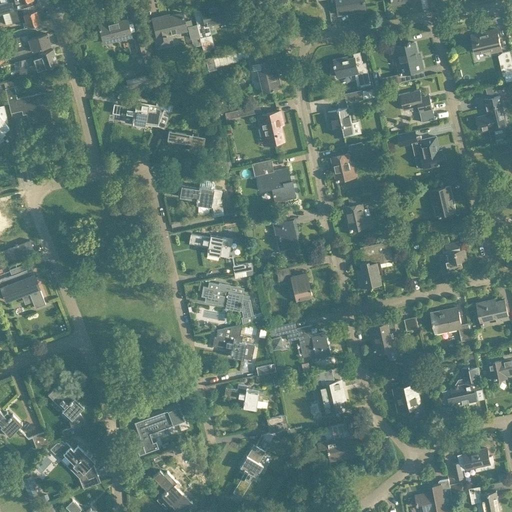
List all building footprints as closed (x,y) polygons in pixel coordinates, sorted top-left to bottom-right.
[(0,3),(0,14),(2,14),(3,14),(21,9),(21,8),(19,3),(28,0),(5,0),(6,1),(0,3)] [(335,0),(337,14),(365,10),(363,0),(335,0)] [(204,22),(197,24),(203,50),(215,47),(209,23),(228,19),(224,3),(201,8),(204,22)] [(21,9),(3,14),(5,24),(10,23),(19,20),(20,22),(25,21),(27,27),(40,23),(36,10),(23,14),(22,8),(21,8),(21,9)] [(203,50),(197,24),(196,24),(192,26),(191,19),(190,19),(190,20),(184,22),(182,13),(160,18),(160,16),(152,18),(156,36),(154,36),(156,46),(172,43),(170,33),(186,29),(186,28),(188,27),(191,37),(199,35),(200,39),(199,39),(199,41),(201,41),(201,44),(202,44),(203,50)] [(103,39),(111,37),(111,41),(131,36),(127,19),(113,22),(113,20),(99,23),(103,39)] [(476,53),(485,50),(490,49),(491,52),(502,49),(499,39),(497,29),(471,35),(476,53)] [(47,33),(38,36),(28,39),(29,43),(23,45),(20,37),(8,41),(13,56),(51,44),(47,33)] [(134,39),(139,57),(146,55),(141,37),(134,39)] [(394,47),(396,56),(402,81),(416,78),(414,70),(423,68),(421,60),(417,61),(413,43),(415,42),(394,47)] [(22,59),(22,64),(28,65),(35,62),(37,69),(43,68),(43,69),(48,67),(58,64),(53,49),(43,52),(38,54),(22,59)] [(206,58),(209,70),(240,62),(238,51),(206,58)] [(511,61),(510,51),(502,52),(499,55),(503,76),(511,73),(511,61)] [(263,53),(249,56),(252,69),(257,68),(263,91),(279,87),(276,72),(277,72),(274,58),(264,60),(263,53)] [(338,76),(348,74),(355,72),(356,78),(366,75),(365,71),(362,61),(356,62),(355,57),(343,60),(343,58),(334,60),(338,76)] [(378,71),(370,73),(374,88),(386,85),(384,78),(380,79),(378,71)] [(152,73),(126,79),(129,89),(140,86),(153,83),(154,82),(152,73)] [(4,82),(5,88),(10,112),(26,109),(28,122),(37,120),(37,123),(51,120),(53,126),(51,117),(45,92),(17,98),(13,80),(4,82)] [(420,89),(410,92),(401,94),(404,110),(419,106),(422,121),(435,118),(429,94),(421,95),(420,89)] [(363,90),(345,94),(346,101),(364,97),(363,90)] [(480,131),(490,129),(506,125),(500,95),(484,99),(488,114),(477,117),(480,131)] [(132,106),(124,105),(114,103),(112,113),(132,116),(132,119),(133,119),(132,123),(145,125),(145,123),(158,125),(164,127),(171,111),(174,103),(158,98),(157,101),(156,101),(156,105),(133,101),(132,106)] [(0,137),(5,134),(3,131),(9,127),(6,123),(8,121),(4,105),(0,105),(0,137)] [(259,105),(225,112),(227,119),(261,111),(259,105)] [(347,108),(338,110),(328,112),(330,122),(333,121),(336,135),(353,132),(347,108)] [(271,112),(258,115),(261,128),(259,129),(260,137),(265,136),(267,144),(274,142),(284,140),(279,117),(282,117),(280,110),(271,112)] [(205,136),(169,129),(167,139),(190,143),(189,149),(202,152),(205,136)] [(414,129),(397,133),(400,145),(417,141),(414,129)] [(436,136),(426,138),(421,139),(424,154),(422,154),(424,167),(435,164),(445,162),(445,160),(446,160),(445,153),(443,153),(442,150),(439,150),(436,136)] [(362,142),(349,145),(350,151),(364,147),(362,142)] [(348,153),(342,155),(332,157),(337,180),(354,176),(348,153)] [(271,159),(252,163),(254,175),(257,174),(260,190),(271,187),(274,201),(286,199),(295,196),(292,179),(290,180),(288,167),(273,170),(271,159)] [(212,163),(213,171),(229,167),(228,160),(212,163)] [(199,187),(189,186),(180,184),(178,194),(196,197),(196,200),(197,200),(196,203),(210,206),(212,216),(222,214),(224,214),(222,203),(216,203),(217,197),(220,198),(222,188),(214,187),(215,184),(212,181),(201,179),(200,185),(199,185),(199,187)] [(450,185),(441,187),(429,190),(436,216),(457,211),(450,185)] [(370,192),(372,198),(385,195),(384,189),(370,192)] [(362,202),(355,204),(346,206),(351,229),(373,224),(371,214),(365,215),(362,202)] [(17,239),(27,235),(23,224),(16,226),(14,219),(16,218),(12,207),(0,212),(0,233),(13,228),(17,239)] [(240,210),(224,214),(222,214),(223,221),(241,217),(240,210)] [(287,211),(272,214),(274,222),(280,248),(291,246),(300,244),(294,217),(289,219),(287,211)] [(210,237),(191,233),(189,242),(207,246),(207,249),(207,253),(217,254),(219,255),(220,250),(229,251),(231,238),(210,234),(210,237)] [(31,239),(3,250),(7,261),(35,251),(31,239)] [(389,241),(361,247),(364,262),(361,262),(363,269),(357,270),(361,287),(382,282),(377,262),(393,259),(389,241)] [(444,263),(440,264),(442,273),(449,272),(449,269),(463,266),(462,260),(467,259),(465,247),(461,248),(459,241),(445,244),(449,259),(443,260),(444,263)] [(232,265),(234,272),(245,270),(253,268),(251,261),(232,265)] [(412,276),(419,275),(416,261),(409,263),(412,276)] [(10,269),(12,275),(0,279),(0,287),(1,287),(6,299),(19,294),(18,293),(28,289),(35,307),(36,307),(35,305),(45,302),(39,286),(35,277),(33,278),(32,276),(34,275),(34,274),(32,269),(33,269),(32,267),(19,272),(17,266),(10,269)] [(289,266),(276,269),(279,280),(286,278),(285,275),(291,274),(289,266)] [(306,272),(296,274),(291,276),(294,290),(293,290),(296,299),(302,298),(312,295),(310,287),(309,287),(306,272)] [(217,329),(242,324),(264,319),(263,312),(253,314),(250,299),(242,297),(243,293),(227,290),(228,284),(219,282),(219,284),(209,282),(208,287),(203,286),(201,295),(205,296),(204,301),(225,305),(225,307),(241,310),(243,316),(241,317),(242,324),(217,329)] [(477,302),(479,312),(481,320),(496,316),(497,320),(509,318),(505,299),(488,303),(487,300),(477,302)] [(431,312),(433,322),(435,333),(459,327),(461,340),(472,338),(468,322),(462,324),(458,307),(431,312)] [(404,319),(407,330),(419,328),(416,316),(404,319)] [(376,352),(387,349),(388,356),(389,358),(390,359),(391,359),(392,360),(393,360),(395,359),(396,359),(396,358),(397,357),(397,355),(396,348),(394,348),(390,331),(396,330),(394,321),(388,323),(388,322),(373,326),(377,342),(374,343),(376,352)] [(291,322),(274,326),(276,334),(293,330),(291,322)] [(242,324),(217,329),(216,336),(214,336),(212,345),(231,349),(231,352),(230,356),(251,359),(254,343),(241,341),(243,335),(240,334),(242,324)] [(309,325),(300,327),(297,328),(303,355),(315,352),(316,357),(330,354),(325,331),(315,334),(315,335),(312,335),(309,325)] [(270,339),(272,350),(283,347),(281,336),(270,339)] [(489,363),(491,370),(493,380),(507,377),(506,374),(511,373),(511,352),(503,354),(504,360),(489,363)] [(256,366),(258,373),(276,369),(274,363),(256,366)] [(444,397),(443,397),(444,404),(451,402),(451,405),(470,401),(470,403),(476,401),(475,399),(477,399),(475,391),(483,389),(481,379),(478,366),(469,368),(469,366),(462,368),(465,377),(459,378),(455,384),(455,386),(452,387),(452,388),(442,390),(444,397)] [(332,369),(314,373),(316,383),(320,382),(321,384),(317,385),(320,399),(318,400),(321,414),(326,413),(344,409),(341,395),(344,394),(340,380),(331,382),(325,383),(325,381),(334,379),(332,369)] [(417,373),(413,374),(403,376),(405,385),(394,388),(396,398),(398,398),(401,410),(409,408),(410,412),(422,410),(416,383),(419,383),(417,373)] [(237,389),(235,389),(225,387),(224,396),(244,400),(243,402),(243,406),(256,408),(256,406),(266,407),(267,401),(262,400),(264,391),(247,388),(247,385),(238,383),(237,389)] [(54,387),(48,394),(63,409),(62,409),(72,418),(69,420),(72,427),(63,430),(65,436),(82,430),(79,424),(83,423),(84,422),(84,421),(83,420),(80,413),(78,411),(84,406),(74,397),(73,398),(64,388),(60,392),(54,387)] [(140,437),(133,439),(139,454),(158,447),(156,440),(152,441),(149,433),(160,429),(185,420),(179,405),(134,422),(140,437)] [(0,410),(0,423),(1,425),(0,426),(9,435),(22,423),(20,421),(20,420),(13,413),(11,415),(7,411),(4,414),(0,410)] [(286,414),(266,418),(268,425),(287,421),(286,414)] [(335,438),(317,442),(319,454),(328,451),(329,456),(345,452),(346,456),(355,454),(351,438),(357,436),(355,427),(353,420),(331,425),(335,438)] [(287,421),(268,425),(269,433),(287,429),(289,428),(287,421)] [(32,435),(36,446),(49,441),(45,431),(32,435)] [(85,452),(81,448),(76,452),(66,441),(64,443),(62,440),(56,442),(50,448),(55,453),(59,449),(71,460),(66,465),(74,472),(79,477),(81,481),(83,488),(86,487),(95,483),(92,477),(98,475),(93,463),(95,461),(85,452)] [(240,496),(245,487),(254,474),(256,475),(263,464),(258,461),(264,450),(254,444),(247,455),(240,466),(244,468),(243,468),(246,470),(233,492),(240,496)] [(453,463),(456,479),(463,477),(461,469),(466,468),(466,469),(476,467),(477,471),(495,467),(493,455),(489,456),(488,448),(458,454),(459,462),(453,463)] [(190,501),(182,492),(178,488),(181,485),(167,470),(164,473),(160,469),(153,475),(166,489),(164,491),(161,494),(170,504),(172,502),(177,508),(183,502),(185,505),(187,503),(188,503),(189,502),(190,501),(191,501),(192,501),(192,500),(190,501)] [(31,476),(22,479),(30,498),(38,495),(34,484),(31,476)] [(434,491),(415,494),(417,505),(422,504),(423,511),(440,511),(447,511),(446,504),(453,502),(451,492),(448,478),(441,479),(439,482),(439,483),(433,484),(434,491)] [(461,481),(455,483),(456,490),(460,489),(463,489),(461,481)] [(482,501),(484,511),(500,511),(496,491),(481,494),(480,486),(469,488),(472,503),(482,501)] [(72,498),(65,505),(72,511),(95,511),(91,507),(88,510),(87,509),(86,511),(72,498)] [(54,511),(51,503),(52,503),(51,503),(34,509),(35,511),(54,511)]
